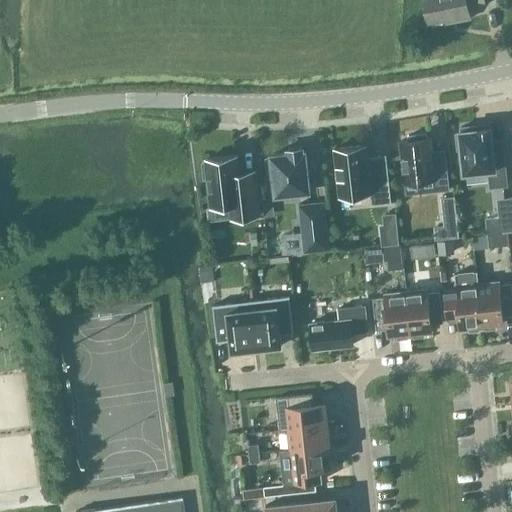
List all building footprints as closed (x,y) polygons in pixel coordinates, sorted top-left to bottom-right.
[(424,0),(429,23),(445,20),(456,18),(457,21),(470,18),(466,0),(475,0),(476,0),(424,0)] [(491,188),(508,186),(503,140),(493,141),(492,128),(478,129),(478,126),(461,127),(462,131),(460,131),(460,133),(457,133),(458,149),(462,149),(464,173),(489,170),(491,188)] [(431,138),(426,139),(426,134),(407,136),(408,141),(400,142),(404,183),(422,181),(423,193),(449,190),(446,157),(433,158),(431,138)] [(385,156),(366,158),(365,146),(334,150),(339,197),(370,193),(371,205),(390,203),(385,156)] [(271,156),(272,158),(265,158),(268,179),(274,178),(276,195),(309,192),(305,152),(271,156)] [(237,156),(206,160),(211,208),(230,206),(232,220),(260,216),(255,172),(239,173),(237,156)] [(455,197),(442,198),(443,209),(456,207),(455,197)] [(507,218),(501,218),(503,233),(511,231),(511,197),(505,199),(507,218)] [(330,250),(325,202),(299,205),(304,253),(330,250)] [(273,204),(263,206),(265,218),(274,217),(273,204)] [(397,213),(383,214),(384,224),(398,223),(397,213)] [(510,245),(508,233),(488,235),(490,247),(510,245)] [(282,239),(267,240),(268,255),(283,254),(282,239)] [(453,240),(438,242),(439,255),(455,254),(453,240)] [(363,244),(364,266),(402,264),(401,242),(363,244)] [(477,272),(483,329),(496,328),(495,322),(504,321),(503,309),(511,308),(511,283),(500,285),(500,281),(479,283),(478,271),(477,272)] [(483,329),(477,272),(456,274),(457,289),(445,291),(448,315),(460,314),(461,326),(470,325),(471,331),(483,329)] [(429,293),(428,289),(407,291),(412,337),(425,336),(424,330),(433,329),(431,317),(443,316),(441,291),(429,293)] [(399,339),(412,337),(407,291),(385,294),(386,297),(374,299),(376,323),(388,322),(390,334),(398,333),(399,339)] [(290,297),(252,301),(257,349),(282,346),(281,335),(294,333),(290,297)] [(257,349),(252,301),(214,306),(218,342),(231,340),(232,352),(257,349)] [(340,320),(311,323),(314,349),(355,345),(354,333),(369,331),(366,305),(339,308),(340,320)] [(280,430),(328,425),(326,404),(314,405),(313,393),(276,397),(280,430)] [(464,393),(451,394),(451,414),(465,414),(464,393)] [(328,425),(280,430),(280,431),(288,430),(290,450),(330,445),(328,425)] [(260,453),(259,444),(249,445),(250,454),(260,453)] [(333,466),(330,445),(290,450),(280,451),(284,485),(290,484),(298,484),(307,483),(316,482),(322,481),(321,468),(333,466)] [(250,454),(251,463),(261,462),(260,453),(250,454)] [(259,486),(276,483),(274,472),(257,475),(259,486)] [(316,482),(307,483),(308,492),(317,491),(316,482)] [(307,483),(298,484),(299,493),(308,492),(307,483)] [(284,485),(281,485),(282,495),(291,494),(290,484),(284,485)] [(298,484),(290,484),(291,494),(299,493),(298,484)] [(281,485),(273,486),(274,495),(282,495),(281,485)] [(273,486),(264,487),(265,496),(274,495),(273,486)] [(264,487),(244,489),(245,499),(265,496),(264,487)] [(181,511),(180,498),(181,498),(181,497),(75,511),(181,511)] [(337,511),(336,498),(266,506),(267,511),(266,511),(337,511)]
